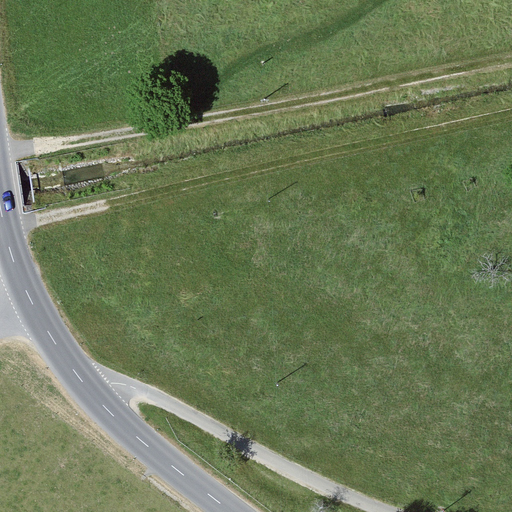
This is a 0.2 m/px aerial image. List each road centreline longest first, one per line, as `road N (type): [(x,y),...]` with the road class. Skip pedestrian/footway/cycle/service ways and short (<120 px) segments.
road 1 (track): [(511,56),(0,153)]
road 2 (track): [(4,223),(511,115)]
road 3 (unclassified): [(389,511),(132,387),(85,381)]
road 4 (tertiary): [(0,198),(18,277),(85,381)]
road 5 (tertiary): [(85,381),(148,444),(235,511)]
